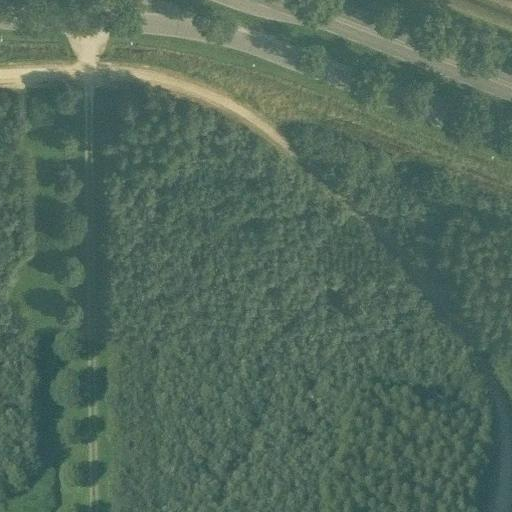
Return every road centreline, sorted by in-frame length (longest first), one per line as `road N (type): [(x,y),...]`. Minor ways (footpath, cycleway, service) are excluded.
road 1 (track): [(498,511),(503,435),(476,355),(363,209),(279,138),(174,82),(21,74)]
road 2 (unclassified): [(511,144),(273,51),(197,30),(0,19)]
road 3 (track): [(90,22),(93,511)]
road 4 (primary): [(285,0),(511,87)]
